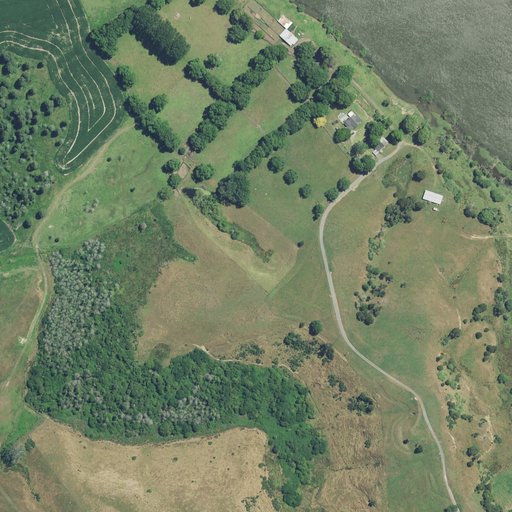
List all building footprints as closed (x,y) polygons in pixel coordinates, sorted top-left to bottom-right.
[(290,21),(283,15),(277,21),(287,29),(293,22),(291,20),(290,21)] [(298,40),(285,29),(279,36),(290,46),(292,44),(293,45),(298,40)] [(355,116),(353,115),(343,123),(347,127),(345,128),(348,133),(362,121),(356,115),(355,116)] [(387,143),(382,137),(372,146),(375,149),(372,152),(375,155),(378,153),(378,152),(387,143)] [(442,196),(425,190),(422,199),(439,204),(442,196)]
